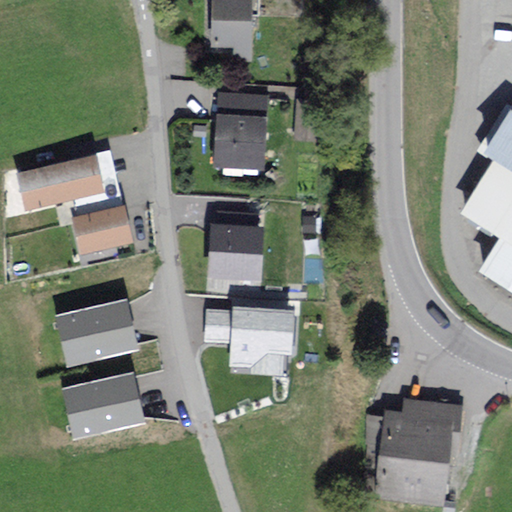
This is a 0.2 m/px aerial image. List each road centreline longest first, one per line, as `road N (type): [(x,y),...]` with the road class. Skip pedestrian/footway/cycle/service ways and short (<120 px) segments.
road 1 (unclassified): [(231,511),(188,379),(160,212),(140,0)]
road 2 (tertiary): [(511,367),(460,339),(421,304),(397,266),(387,203),(384,0)]
road 3 (track): [(470,0),(450,248),(455,273),(511,320)]
